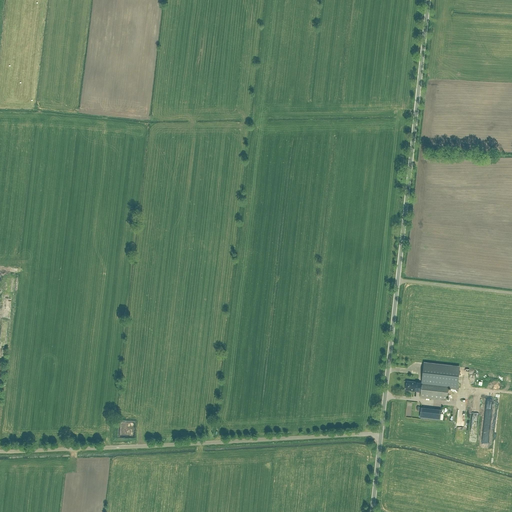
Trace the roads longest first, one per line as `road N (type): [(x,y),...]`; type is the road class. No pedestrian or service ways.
road 1 (unclassified): [(380,433),(430,0)]
road 2 (unclassified): [(0,451),(380,433)]
